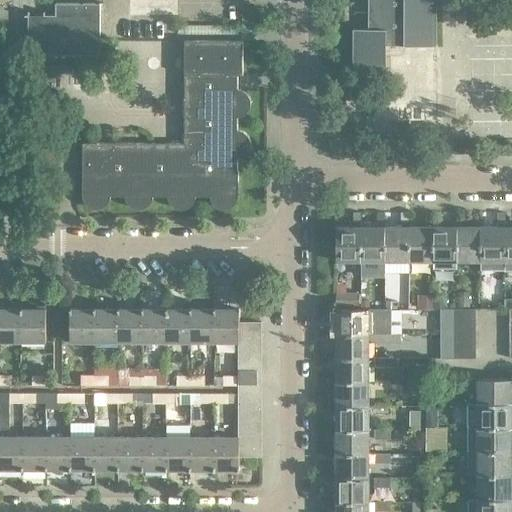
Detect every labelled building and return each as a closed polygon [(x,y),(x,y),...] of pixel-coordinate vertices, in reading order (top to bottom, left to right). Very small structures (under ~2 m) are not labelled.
[(436,0),(374,0),(374,13),(368,13),(368,29),(353,29),(353,77),(386,77),(386,46),(436,46),(436,0)] [(26,11),(26,14),(25,14),(25,16),(28,15),(28,34),(25,34),(25,35),(28,35),(28,54),(101,54),(101,2),(56,2),(56,14),(45,14),(45,11),(44,11),(44,15),(34,15),(34,11),(30,11),(29,11),(26,11)] [(238,39),(238,24),(185,24),(185,39),(238,39)] [(243,41),(185,40),(184,143),(83,143),(83,194),(84,200),(88,205),(93,207),(99,208),(105,205),(109,201),(111,195),(125,195),(127,201),(131,205),(136,208),(142,208),(148,205),(152,201),(153,195),(168,195),(170,201),(173,205),(179,208),(185,208),(190,205),(194,201),(196,195),(210,195),(212,201),(216,206),(221,209),(228,209),(233,206),(237,201),(238,195),(238,171),(237,170),(237,158),(243,156),(248,152),(250,147),(250,141),(248,135),(243,131),(238,130),(238,117),(244,115),(249,110),(251,104),(250,98),(246,92),(240,89),(238,89),(238,75),(243,75),(243,41)] [(104,47),(104,68),(116,68),(116,47),(104,47)] [(20,87),(7,87),(7,100),(20,100),(20,87)] [(437,125),(425,125),(425,137),(437,137),(437,125)] [(336,260),(337,260),(361,260),(361,225),(361,221),(348,221),(348,225),(336,226),(336,260)] [(372,225),(361,225),(361,260),(361,276),(385,276),(385,260),(385,225),(385,221),(372,221),(372,225)] [(396,225),(385,225),(385,260),(409,260),(409,225),(409,221),(396,221),(396,225)] [(421,225),(409,225),(409,260),(433,260),(433,225),(433,221),(421,221),(421,225)] [(444,225),(433,225),(433,260),(433,268),(457,268),(457,260),(457,226),(457,221),(445,222),(444,225)] [(468,225),(457,226),(457,260),(481,260),(481,226),(481,221),(468,222),(468,225)] [(492,226),(481,226),(481,260),(481,269),(505,270),(505,261),(505,226),(505,221),(492,221),(492,226)] [(357,306),(357,289),(337,290),(337,306),(357,306)] [(456,291),(456,306),(468,306),(468,291),(456,291)] [(416,307),(431,307),(431,295),(416,295),(416,307)] [(445,295),(433,295),(433,307),(445,307),(445,295)] [(511,298),(503,298),(503,308),(510,308),(511,308),(511,298)] [(0,307),(0,341),(22,341),(22,308),(0,307)] [(120,308),(119,341),(143,341),(144,307),(120,308)] [(168,307),(144,307),(143,341),(167,341),(168,307)] [(191,307),(168,307),(167,341),(191,341),(191,307)] [(191,307),(191,341),(214,341),(215,307),(191,307)] [(215,307),(214,341),(238,341),(240,341),(239,334),(239,321),(239,307),(215,307)] [(46,308),(22,308),(22,341),(46,341),(46,308)] [(71,308),(71,341),(95,341),(96,308),(71,308)] [(96,308),(95,341),(119,341),(120,308),(96,308)] [(368,308),(336,308),(336,333),(390,333),(390,308),(368,308)] [(440,308),(441,357),(441,358),(454,358),(454,345),(454,333),(454,321),(453,308),(440,308)] [(476,308),(453,308),(454,321),(476,321),(476,308)] [(261,321),(239,321),(239,334),(261,334),(261,321)] [(476,321),(454,321),(454,333),(476,333),(476,321)] [(390,333),(336,333),(336,357),(368,357),(368,343),(399,343),(399,333),(390,333)] [(476,333),(454,333),(454,345),(476,345),(476,333)] [(240,341),(238,341),(238,346),(261,346),(261,334),(239,334),(240,341)] [(476,345),(454,345),(454,358),(476,358),(476,345)] [(261,346),(238,346),(239,358),(261,359),(261,346)] [(368,357),(336,357),(336,381),(368,381),(368,357)] [(261,359),(239,358),(239,370),(261,370),(261,359)] [(398,358),(374,358),(374,367),(398,367),(398,358)] [(261,370),(239,370),(239,375),(239,383),(261,383),(261,370)] [(12,375),(0,375),(0,384),(11,385),(12,375)] [(33,384),(33,385),(50,384),(50,375),(33,375),(33,384)] [(81,375),(81,385),(95,385),(95,375),(81,375)] [(108,375),(95,375),(95,385),(108,385),(108,384),(108,375)] [(129,384),(143,385),(143,375),(129,375),(129,384)] [(143,375),(143,385),(156,385),(156,375),(143,375)] [(177,385),(191,385),(191,375),(177,376),(177,385)] [(191,375),(191,385),(205,385),(205,375),(191,375)] [(226,385),(238,385),(239,385),(239,383),(239,375),(226,375),(226,385)] [(511,379),(478,379),(478,403),(511,403),(511,379)] [(368,381),(336,381),(336,405),(368,405),(368,381)] [(418,392),(418,381),(407,381),(407,392),(418,392)] [(37,392),(23,393),(23,402),(37,402),(37,392)] [(167,402),(167,392),(153,392),(153,401),(167,402)] [(181,392),(167,392),(167,402),(181,402),(181,392)] [(422,402),(432,402),(432,392),(422,392),(422,402)] [(23,402),(23,393),(0,393),(0,429),(9,429),(9,402),(23,402)] [(57,402),(71,402),(71,393),(57,393),(57,402)] [(71,393),(71,402),(85,402),(85,393),(71,393)] [(105,393),(94,393),(95,405),(105,404),(105,402),(120,402),(120,393),(105,393)] [(142,393),(120,393),(120,402),(142,402),(142,393)] [(216,402),(216,393),(201,393),(202,402),(216,402)] [(229,393),(216,393),(216,402),(229,402),(229,393)] [(262,395),(239,395),(239,407),(262,407),(262,395)] [(478,403),(466,403),(466,427),(511,427),(511,419),(511,403),(478,403)] [(368,405),(336,405),(336,429),(368,429),(368,405)] [(262,407),(239,407),(239,419),(262,419),(262,407)] [(419,409),(409,409),(409,427),(419,428),(419,409)] [(262,419),(239,419),(239,431),(262,431),(262,419)] [(95,423),(71,423),(71,436),(71,469),(95,470),(95,436),(95,423)] [(436,427),(427,427),(427,450),(436,450),(436,427)] [(511,427),(466,427),(466,451),(511,451),(511,443),(511,427)] [(368,429),(336,429),(336,453),(368,453),(368,429)] [(390,429),(374,429),(374,439),(390,439),(390,429)] [(262,431),(239,431),(239,436),(240,437),(240,443),(262,443),(262,431)] [(23,436),(0,436),(0,469),(23,469),(23,436)] [(48,436),(23,436),(23,469),(47,469),(48,436)] [(71,436),(48,436),(47,469),(71,469),(71,436)] [(119,436),(95,436),(95,470),(119,470),(119,436)] [(143,436),(119,436),(119,470),(143,470),(143,436)] [(167,436),(143,436),(143,470),(167,470),(167,436)] [(191,437),(167,436),(167,470),(191,470),(191,437)] [(239,437),(216,437),(216,470),(240,470),(240,456),(240,443),(240,437),(239,436),(239,437)] [(216,437),(191,437),(191,470),(216,470),(216,437)] [(262,443),(240,443),(240,456),(262,456),(262,443)] [(511,451),(466,451),(466,475),(478,475),(511,475),(511,451)] [(368,453),(336,453),(336,477),(368,477),(368,453)] [(390,453),(374,453),(374,462),(390,463),(390,453)] [(511,475),(478,475),(478,499),(511,499),(511,475)] [(368,477),(336,477),(336,501),(368,501),(368,477)] [(390,477),(374,477),(374,486),(390,487),(390,477)] [(511,511),(511,499),(478,499),(466,499),(466,511),(511,511)] [(368,501),(336,501),(335,511),(368,511),(374,511),(374,501),(368,501)] [(390,502),(374,501),(374,511),(390,511),(390,502)]
